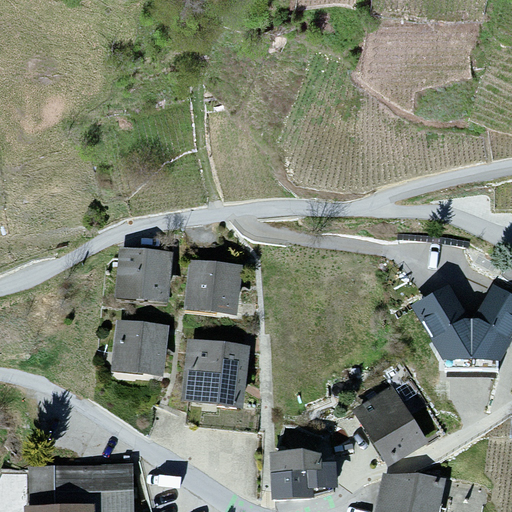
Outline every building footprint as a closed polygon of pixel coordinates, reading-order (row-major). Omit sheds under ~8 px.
[(184,262),(132,257),(127,311),(179,316),(184,262)] [(255,274),(204,270),(199,322),(251,326),(255,274)] [(456,291),(420,314),(456,378),(509,378),(509,360),(511,354),(511,299),(502,294),(482,325),(477,325),(456,291)] [(177,336),(123,330),(119,377),(172,382),(177,336)] [(256,356),(196,352),(191,412),(252,416),(256,356)] [(412,380),(359,414),(397,471),(449,434),(412,380)] [(339,453),(282,453),(282,504),(311,504),(311,479),(339,479),(339,453)] [(145,511),(142,466),(64,468),(66,510),(41,511),(40,511),(145,511)] [(389,480),(388,511),(454,511),(456,483),(389,480)]
